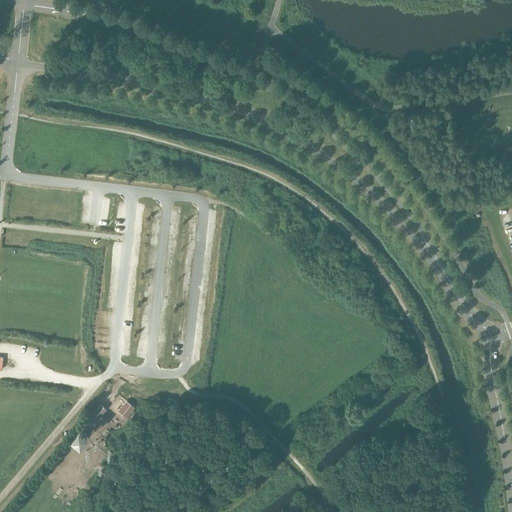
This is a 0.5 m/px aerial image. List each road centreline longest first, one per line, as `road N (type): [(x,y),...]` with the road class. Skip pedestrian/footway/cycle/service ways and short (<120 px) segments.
road 1 (unknown): [(464,511),(445,401),(420,336),(331,217),(274,177),(190,148),(0,115)]
road 2 (unclassified): [(451,283),(403,204),(309,114),(202,54),(24,4)]
road 3 (unclassified): [(19,63),(190,95),(268,125),(353,179),(451,283)]
road 4 (unclassified): [(511,465),(493,333),(475,322),(451,283)]
